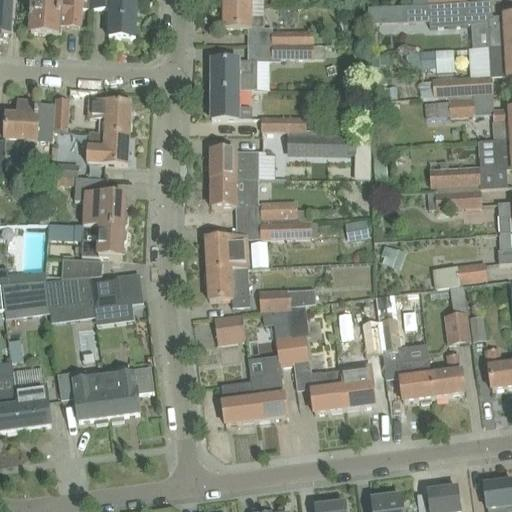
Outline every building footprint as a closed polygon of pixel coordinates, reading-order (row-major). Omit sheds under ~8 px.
[(0,0),(0,34),(10,35),(12,0),(0,0)] [(29,5),(28,16),(31,16),(31,21),(32,21),(32,36),(59,38),(60,27),(67,27),(67,29),(81,30),(82,11),(90,11),(90,0),(62,0),(62,3),(33,2),(33,5),(29,5)] [(136,42),(138,8),(122,7),(122,0),(90,0),(90,11),(111,13),(109,41),(136,42)] [(428,0),(429,8),(466,6),(466,0),(465,0),(428,0)] [(264,32),(264,20),(252,19),(252,3),(224,2),(224,32),(264,32)] [(466,6),(429,8),(429,9),(430,26),(430,31),(472,29),(473,52),(511,49),(511,19),(504,20),(493,21),(492,4),(466,6)] [(421,9),(401,10),(402,27),(422,26),(421,9)] [(380,11),(369,11),(369,28),(381,28),(380,11)] [(273,36),(273,48),(314,48),(314,41),(314,36),(273,36)] [(325,62),(325,48),(314,48),(273,48),(273,62),(314,62),(314,61),(325,62)] [(470,80),(433,83),(433,85),(433,101),(447,101),(448,101),(473,99),(492,98),(491,82),(508,81),(511,81),(511,80),(511,49),(506,50),(495,51),(492,51),(490,51),(473,52),(469,52),(470,80)] [(436,54),(421,56),(422,71),(422,72),(437,71),(436,54)] [(378,58),(369,58),(370,105),(381,104),(380,100),(379,72),(378,58)] [(252,77),(252,64),(212,64),(212,94),(241,94),(251,94),(258,94),(258,77),(252,77)] [(212,118),(212,123),(232,123),(240,123),(252,123),(252,110),(251,110),(241,110),(241,94),(212,94),(212,118)] [(350,111),(368,111),(367,96),(349,97),(350,111)] [(54,134),(69,135),(70,104),(56,103),(54,134)] [(447,106),(425,107),(426,122),(450,120),(450,122),(476,121),(476,119),(476,118),(475,104),(473,104),(449,106),(447,106)] [(0,178),(5,179),(6,161),(18,161),(19,144),(53,146),(55,111),(54,111),(45,111),(40,110),(40,108),(40,106),(19,105),(19,119),(7,119),(6,139),(6,144),(6,148),(0,147),(0,178)] [(130,138),(132,108),(91,105),(90,122),(100,123),(99,137),(106,137),(130,138)] [(495,145),(511,143),(511,112),(509,113),(510,113),(493,114),(495,145)] [(288,136),(288,134),(306,134),(306,122),(262,122),(262,136),(288,136)] [(306,134),(288,134),(288,136),(290,144),(290,158),(324,158),(349,159),(358,159),(358,140),(349,140),(324,140),(324,134),(306,134)] [(99,137),(95,136),(94,152),(87,151),(86,167),(129,169),(130,138),(106,137),(99,137)] [(497,175),(511,173),(511,143),(495,145),(497,175)] [(258,156),(212,155),(212,183),(258,183),(258,156)] [(388,184),(387,164),(374,165),(375,185),(388,184)] [(54,167),(53,181),(77,183),(77,182),(78,182),(79,168),(54,167)] [(431,191),(480,188),(479,172),(430,175),(431,191)] [(41,226),(49,227),(52,175),(43,174),(41,226)] [(76,190),(76,204),(87,205),(86,228),(84,228),(84,229),(125,232),(125,230),(128,228),(129,220),(126,218),(127,201),(103,200),(104,185),(109,185),(109,184),(89,183),(78,182),(77,182),(77,183),(76,190)] [(258,200),(258,183),(212,183),(212,211),(250,211),(250,200),(258,200)] [(437,214),(481,212),(480,194),(428,197),(429,213),(437,213),(437,214)] [(298,213),(297,205),(260,206),(261,225),(310,223),(310,213),(298,213)] [(511,206),(498,208),(499,221),(511,220),(511,206)] [(310,225),(310,223),(261,225),(262,244),(312,242),(312,225),(310,225)] [(349,245),(370,240),(366,223),(345,228),(349,245)] [(83,245),(82,260),(103,261),(123,262),(124,246),(127,244),(128,236),(125,234),(125,232),(84,229),(83,245)] [(501,255),(499,255),(499,268),(502,268),(511,267),(511,237),(500,238),(501,255)] [(247,244),(247,241),(207,243),(208,274),(249,272),(250,272),(249,244),(247,244)] [(403,266),(407,256),(385,248),(382,258),(403,266)] [(63,263),(62,284),(103,281),(103,265),(63,263)] [(436,293),(460,290),(459,286),(487,283),(485,267),(433,273),(436,293)] [(0,289),(3,290),(20,288),(19,280),(9,281),(9,279),(8,272),(0,272),(0,289)] [(249,272),(208,274),(210,304),(230,303),(232,303),(233,313),(251,312),(250,302),(250,290),(249,272)] [(46,277),(32,278),(33,286),(46,285),(47,277),(46,277)] [(119,280),(91,284),(94,306),(95,312),(123,308),(119,280)] [(91,282),(46,286),(50,312),(51,318),(52,328),(96,322),(95,312),(94,306),(91,284),(91,282)] [(46,286),(3,290),(6,314),(7,324),(51,318),(50,312),(46,286),(46,285),(46,286)] [(449,349),(471,346),(463,290),(451,292),(454,319),(445,320),(449,349)] [(290,293),(261,295),(262,315),(288,313),(288,312),(306,309),(306,310),(317,308),(316,293),(290,295),(290,293)] [(394,298),(377,300),(380,325),(397,322),(394,298)] [(310,339),(306,310),(306,309),(288,312),(288,313),(295,368),(308,366),(304,340),(310,339)] [(288,313),(262,315),(264,329),(274,328),(276,342),(277,342),(280,359),(281,370),(295,368),(288,313)] [(215,323),(219,348),(246,345),(243,319),(215,323)] [(473,345),(486,344),(483,320),(470,322),(473,345)] [(385,358),(401,355),(397,322),(380,325),(385,358)] [(369,357),(380,355),(378,335),(367,337),(369,357)] [(511,367),(501,369),(499,352),(488,354),(492,394),(511,391),(511,367)] [(22,354),(11,356),(12,366),(12,367),(24,365),(22,354)] [(450,376),(431,378),(434,402),(465,398),(462,378),(462,374),(461,374),(459,358),(448,359),(450,376)] [(266,378),(251,380),(251,385),(257,425),(288,421),(285,402),(280,370),(281,370),(280,359),(264,362),(266,378)] [(399,366),(397,366),(399,382),(401,382),(401,386),(404,406),(421,404),(421,407),(432,406),(432,402),(434,402),(431,378),(429,361),(410,364),(399,366)] [(12,366),(0,367),(0,382),(14,381),(12,367),(12,366)] [(376,410),(370,370),(340,374),(343,390),(346,414),(376,410)] [(123,379),(105,381),(107,398),(110,421),(112,421),(112,425),(125,424),(124,420),(126,419),(141,417),(138,398),(154,396),(151,371),(133,374),(134,378),(123,379)] [(315,418),(346,414),(343,390),(340,374),(310,377),(315,418)] [(75,385),(77,402),(76,402),(80,425),(97,423),(98,427),(110,426),(109,422),(110,421),(105,381),(75,385)] [(227,429),(257,425),(251,385),(221,389),(227,429)] [(35,391),(16,393),(18,409),(21,433),(52,429),(49,405),(48,405),(46,389),(35,391)] [(0,436),(21,433),(16,393),(0,395),(0,436)] [(497,487),(485,489),(488,511),(511,511),(511,485),(510,482),(509,481),(498,482),(497,484),(497,487)] [(431,511),(460,511),(458,492),(429,496),(431,511)] [(403,511),(402,500),(373,504),(373,511),(403,511)]
